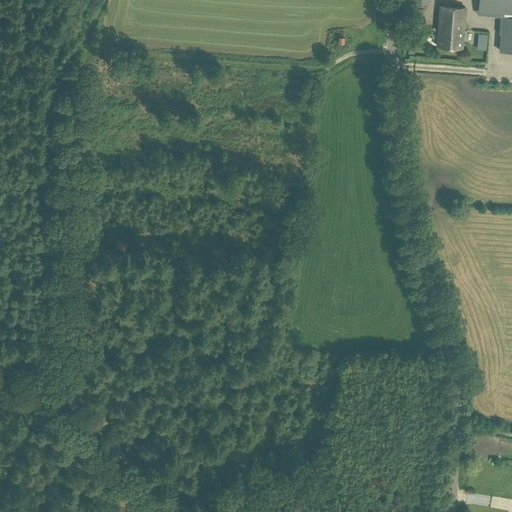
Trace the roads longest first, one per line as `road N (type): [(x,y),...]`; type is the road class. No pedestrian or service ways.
road 1 (unclassified): [(452,511),(454,372),(404,190),(389,53),(395,0)]
road 2 (track): [(82,50),(57,374)]
road 3 (track): [(82,50),(325,68),(349,55),(389,53)]
road 4 (track): [(172,511),(57,374),(0,368)]
